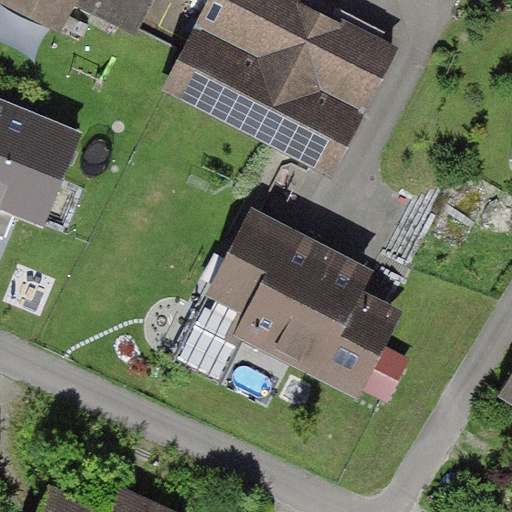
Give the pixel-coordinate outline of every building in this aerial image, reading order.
[(17,0),(63,23),(74,0),(82,0),(140,29),(154,0),(17,0)] [(215,0),(172,85),(334,167),(392,53),(287,0),(215,0)] [(82,135),(0,102),(0,200),(47,220),(82,135)] [(248,332),(357,389),(360,383),(387,398),(405,364),(375,348),(391,317),(351,296),(361,277),(256,223),(235,263),(274,283),(248,332)] [(167,511),(134,497),(126,511),(99,511),(52,490),(42,511),(167,511)]
